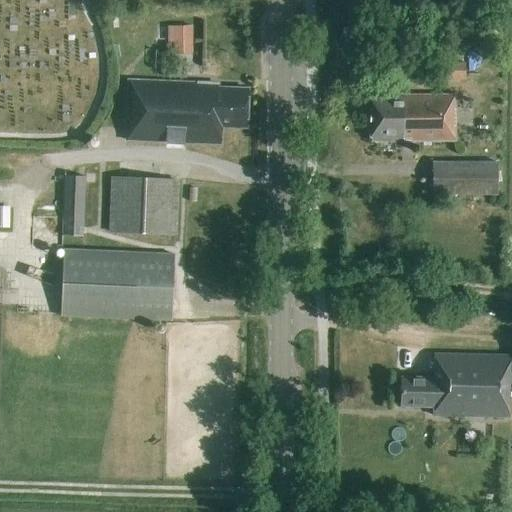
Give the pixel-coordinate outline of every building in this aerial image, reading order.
[(192,54),(192,26),(167,26),(167,43),(172,43),(172,55),(192,54)] [(427,63),(428,80),(465,80),(465,62),(427,63)] [(245,127),(247,89),(217,88),(217,85),(130,82),(127,140),(221,143),(222,126),(245,127)] [(369,95),(370,142),(456,141),(455,95),(369,95)] [(497,195),(496,162),(431,163),(432,196),(497,195)] [(84,177),(65,176),(62,236),(82,237),(84,177)] [(174,235),(176,181),(112,178),(110,232),(174,235)] [(173,255),(64,251),(62,316),(171,320),(173,255)] [(400,377),(399,398),(399,410),(434,411),(434,417),(510,419),(511,359),(432,357),(431,378),(400,377)] [(474,443),(477,431),(463,427),(460,439),(474,443)]
